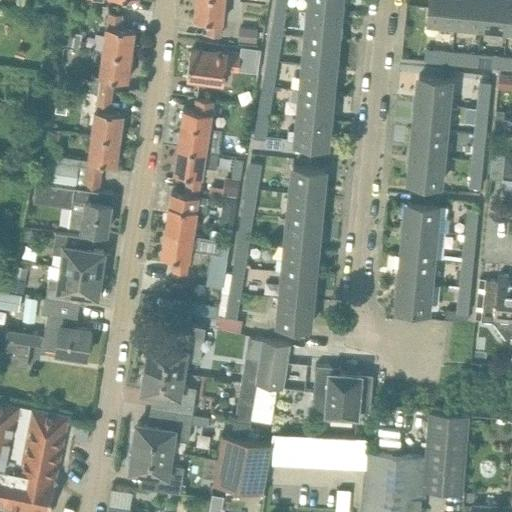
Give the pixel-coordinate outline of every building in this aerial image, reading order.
[(223,0),(195,0),(194,18),(208,20),(206,34),(220,35),(223,0)] [(275,0),(275,6),(286,8),(287,0),(275,0)] [(308,0),(308,10),(340,13),(341,0),(308,0)] [(454,23),(456,0),(430,0),(428,20),(454,23)] [(480,25),(482,0),(456,0),(454,23),(480,25)] [(507,28),(509,0),(482,0),(480,25),(507,28)] [(282,34),(286,8),(275,6),(271,32),(282,34)] [(337,40),(340,13),(308,10),(305,37),(337,40)] [(106,25),(102,51),(131,54),(134,29),(120,27),(122,13),(110,12),(108,26),(106,25)] [(237,40),(256,42),(257,28),(239,27),(237,40)] [(82,33),(67,31),(65,45),(79,48),(82,33)] [(271,32),(267,59),(278,60),(282,34),(271,32)] [(335,66),(337,40),(305,37),(303,63),(335,66)] [(239,55),(210,51),(191,48),(186,78),(223,83),(225,68),(237,70),(239,55)] [(424,59),(450,62),(451,51),(425,48),(424,59)] [(131,54),(102,51),(99,76),(101,76),(99,90),(112,92),(114,78),(127,80),(131,54)] [(477,64),(478,54),(451,51),(450,62),(477,64)] [(478,54),(477,64),(503,67),(504,56),(478,54)] [(511,56),(504,56),(503,67),(511,67),(511,56)] [(267,59),(262,85),(274,86),(278,60),(267,59)] [(300,89),(332,92),(335,66),(303,63),(300,89)] [(62,73),(60,87),(67,88),(69,74),(62,73)] [(416,101),(448,105),(451,78),(419,75),(416,101)] [(511,88),(511,75),(502,75),(500,87),(511,88)] [(478,80),(476,107),(487,108),(490,81),(478,80)] [(269,113),(274,86),(262,85),(258,111),(269,113)] [(58,88),(56,99),(67,101),(68,90),(58,88)] [(330,118),(332,92),(300,89),(298,115),(330,118)] [(91,134),(120,138),(123,112),(109,111),(111,97),(98,95),(96,109),(94,109),(91,134)] [(182,120),(177,147),(205,151),(205,150),(209,126),(213,100),(197,98),(195,110),(183,108),(182,120)] [(416,101),(413,128),(446,131),(448,105),(416,101)] [(473,134),(485,135),(487,108),(476,107),(473,134)] [(502,131),(504,109),(495,109),(494,130),(502,131)] [(266,134),(269,113),(258,111),(253,146),(281,149),(281,150),(294,151),(295,142),(327,145),(330,118),(298,115),(296,129),(288,128),(287,139),(283,139),(283,136),(266,134)] [(51,128),(49,139),(58,141),(60,130),(51,128)] [(413,128),(411,154),(443,157),(446,131),(413,128)] [(74,184),(98,188),(102,161),(116,163),(120,138),(91,134),(88,158),(47,153),(43,179),(74,183),(74,184)] [(473,134),(470,160),(482,161),(485,135),(473,134)] [(216,167),(218,153),(218,152),(205,150),(205,151),(177,147),(174,172),(187,174),(185,188),(198,190),(200,176),(201,176),(203,165),(216,167)] [(501,180),(504,154),(491,153),(489,178),(501,180)] [(441,183),(443,157),(411,154),(408,180),(441,183)] [(249,160),(245,186),(257,188),(262,161),(249,160)] [(479,189),(482,161),(470,160),(468,188),(479,189)] [(290,192),(322,195),(325,168),(293,165),(290,192)] [(225,176),(222,194),(235,196),(238,179),(225,176)] [(511,196),(511,179),(502,178),(501,195),(511,196)] [(98,188),(74,184),(73,186),(36,181),(33,201),(71,206),(68,225),(86,229),(106,232),(110,203),(91,200),(93,189),(98,190),(98,188)] [(245,186),(241,212),(253,214),(257,188),(245,186)] [(165,230),(193,234),(197,209),(206,211),(208,197),(171,191),(165,230)] [(320,221),(322,195),(290,192),(288,218),(320,221)] [(404,227),(436,230),(437,217),(447,218),(448,205),(406,201),(404,227)] [(463,233),(475,234),(478,208),(466,207),(463,233)] [(249,240),(253,214),(241,212),(237,239),(249,240)] [(317,247),(320,221),(288,218),(285,244),(317,247)] [(434,245),(436,230),(404,227),(401,254),(433,257),(441,258),(442,246),(434,245)] [(22,239),(29,240),(32,229),(24,228),(22,239)] [(189,259),(193,234),(165,230),(161,255),(175,257),(173,271),(186,273),(188,259),(189,259)] [(63,254),(61,266),(107,273),(107,272),(105,272),(105,257),(103,257),(104,250),(84,247),(85,236),(65,233),(55,231),(52,252),(63,254)] [(472,260),(475,234),(463,233),(460,259),(472,260)] [(211,252),(206,284),(221,286),(228,240),(222,239),(219,254),(211,252)] [(245,267),(249,240),(237,239),(232,265),(245,267)] [(285,244),(282,270),(315,273),(317,247),(285,244)] [(431,283),(433,257),(401,254),(399,280),(431,283)] [(460,259),(458,286),(470,287),(472,260),(460,259)] [(232,265),(228,291),(241,293),(245,267),(232,265)] [(107,273),(61,266),(59,278),(49,277),(46,297),(44,296),(44,297),(79,303),(79,302),(76,302),(77,291),(97,294),(98,287),(101,287),(104,273),(107,273)] [(312,300),(315,273),(282,270),(280,296),(312,300)] [(511,281),(508,281),(509,275),(498,274),(498,280),(485,279),(481,320),(493,321),(505,338),(511,332),(511,281)] [(13,275),(10,290),(23,293),(26,278),(13,275)] [(428,309),(431,283),(399,280),(396,306),(428,309)] [(172,281),(169,296),(179,298),(182,282),(172,281)] [(467,313),(470,287),(458,286),(455,311),(467,313)] [(0,289),(0,306),(20,311),(23,295),(0,289)] [(241,293),(228,291),(224,316),(218,315),(216,327),(240,331),(242,319),(236,318),(241,293)] [(309,326),(312,300),(280,296),(277,323),(309,326)] [(15,362),(39,365),(42,348),(56,350),(67,352),(87,355),(91,329),(75,326),(77,317),(79,303),(44,297),(41,312),(47,313),(44,330),(21,326),(18,344),(15,362)] [(197,302),(195,312),(205,313),(206,304),(197,302)] [(146,367),(183,372),(185,359),(200,362),(205,327),(182,322),(178,347),(149,343),(146,367)] [(263,338),(260,355),(287,360),(290,343),(263,338)] [(287,360),(260,355),(259,359),(255,383),(283,387),(287,360)] [(255,383),(259,359),(246,357),(242,381),(255,383)] [(358,410),(366,411),(367,394),(359,393),(361,373),(331,370),(331,365),(315,364),(313,391),(314,391),(314,396),(316,400),(318,405),(322,408),(326,411),(326,412),(357,415),(358,410)] [(171,395),(168,410),(192,414),(196,387),(181,385),(183,372),(146,367),(142,390),(171,395)] [(55,478),(57,467),(68,416),(0,401),(0,506),(27,511),(49,511),(56,478),(55,478)] [(429,409),(425,457),(421,488),(462,492),(469,413),(429,409)] [(137,422),(134,446),(171,451),(173,439),(188,441),(192,414),(168,410),(166,426),(137,422)] [(263,492),(271,442),(221,432),(212,481),(263,492)] [(274,432),(274,440),(283,440),(284,432),(274,432)] [(284,432),(283,440),(293,441),(293,433),(284,432)] [(293,433),(293,441),(302,441),(302,433),(293,433)] [(302,433),(302,441),(311,442),(312,434),(302,433)] [(312,434),(311,442),(321,442),(321,434),(312,434)] [(321,434),(321,442),(330,443),(330,435),(321,434)] [(330,435),(330,443),(339,443),(340,435),(330,435)] [(340,435),(339,443),(349,444),(349,436),(340,435)] [(349,436),(349,444),(358,444),(358,436),(349,436)] [(358,436),(358,444),(367,445),(368,437),(358,436)] [(171,451),(134,446),(130,469),(159,474),(156,489),(176,492),(180,493),(184,466),(169,464),(171,451)] [(419,511),(421,488),(425,457),(368,452),(363,511),(366,511),(365,511),(419,511)] [(337,511),(351,511),(352,488),(338,488),(337,511)] [(110,493),(107,511),(130,511),(131,509),(131,508),(128,508),(130,496),(110,493)]
